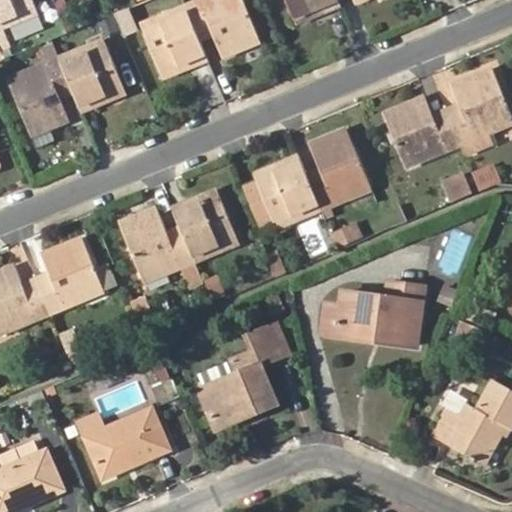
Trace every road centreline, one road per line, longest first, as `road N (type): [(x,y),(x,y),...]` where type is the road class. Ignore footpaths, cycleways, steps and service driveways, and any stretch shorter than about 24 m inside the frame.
road 1 (residential): [(0,225),(511,13)]
road 2 (residential): [(463,511),(358,464),(321,459),(187,511)]
